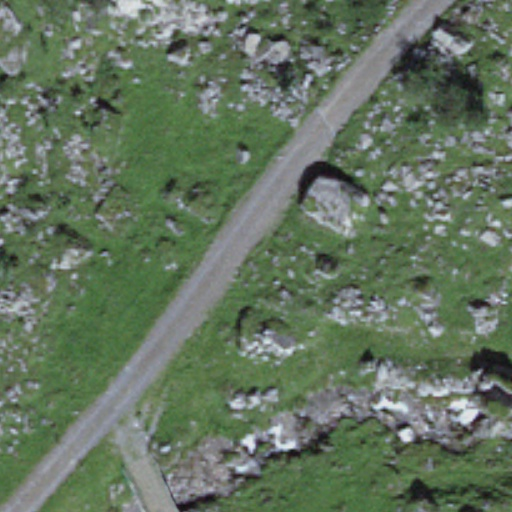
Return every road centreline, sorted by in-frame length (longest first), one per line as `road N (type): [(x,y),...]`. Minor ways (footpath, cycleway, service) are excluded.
road 1 (track): [(437,0),(409,24),(17,511)]
road 2 (track): [(111,398),(155,511)]
